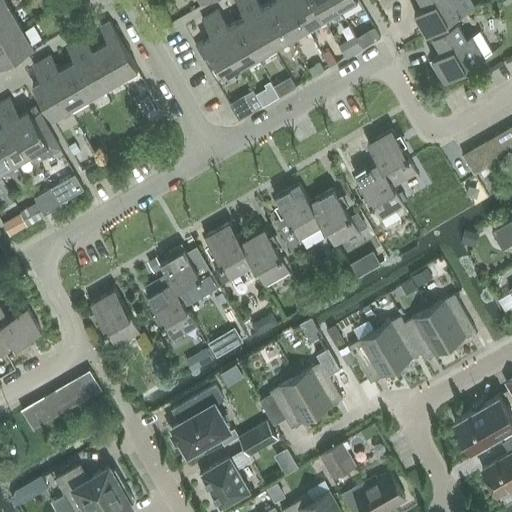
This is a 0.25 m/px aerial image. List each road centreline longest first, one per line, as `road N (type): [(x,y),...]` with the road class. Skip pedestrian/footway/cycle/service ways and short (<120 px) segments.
road 1 (residential): [(211,156),(382,59),(421,126),(444,129),(511,91)]
road 2 (residential): [(89,346),(37,255),(211,156)]
road 3 (residential): [(211,156),(122,0)]
